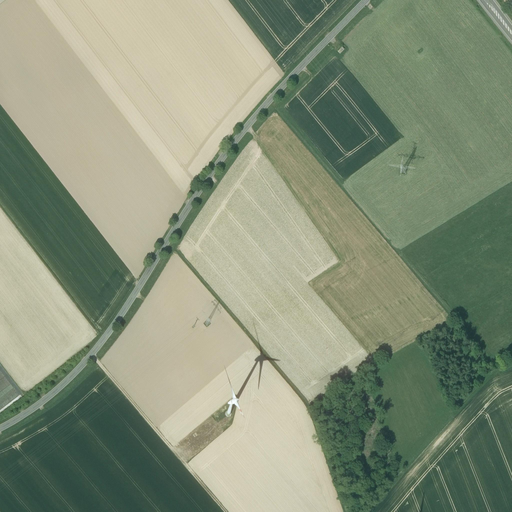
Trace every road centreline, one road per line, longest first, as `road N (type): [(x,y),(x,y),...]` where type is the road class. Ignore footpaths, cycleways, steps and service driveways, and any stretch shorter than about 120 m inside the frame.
road 1 (tertiary): [(0,428),(91,355),(230,147),(366,0)]
road 2 (track): [(91,355),(225,511)]
